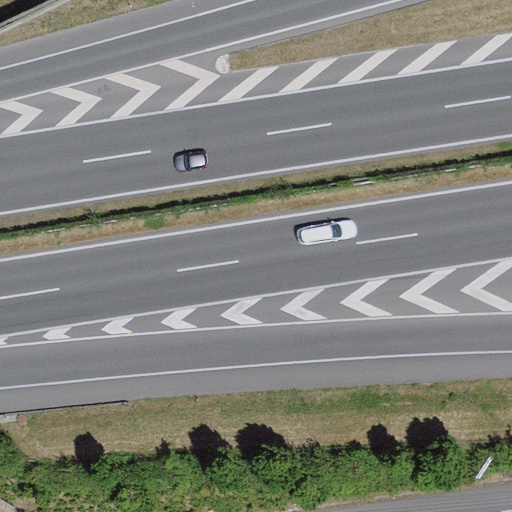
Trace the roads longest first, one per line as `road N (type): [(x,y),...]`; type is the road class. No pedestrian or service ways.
road 1 (motorway): [(0,299),(511,221)]
road 2 (motorway): [(511,97),(0,175)]
road 3 (motorway): [(0,344),(511,334)]
road 4 (motorway): [(326,0),(0,100)]
